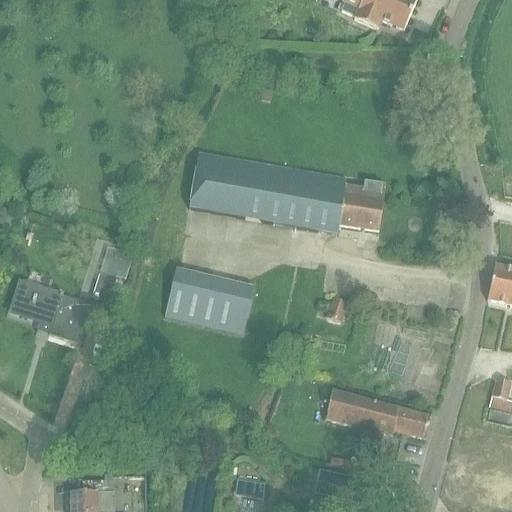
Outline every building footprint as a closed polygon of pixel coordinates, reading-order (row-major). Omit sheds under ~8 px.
[(354,18),(353,21),(376,31),(380,22),(403,32),(416,1),(414,0),(342,0),(341,3),(344,5),(340,13),(354,18)] [(261,91),(259,102),(269,104),(271,93),(261,91)] [(251,221),(251,222),(336,237),(337,228),(376,234),(385,187),(363,183),(362,191),(344,188),(345,182),(259,167),(197,156),(187,210),(251,221)] [(5,210),(0,224),(0,226),(10,229),(15,213),(5,210)] [(511,271),(493,268),(486,303),(511,308),(511,271)] [(253,289),(174,271),(163,318),(242,336),(253,289)] [(106,306),(114,279),(99,274),(90,301),(106,306)] [(79,347),(90,313),(59,304),(61,297),(22,285),(13,315),(50,327),(47,337),(79,347)] [(339,324),(346,306),(332,301),(325,319),(339,324)] [(495,381),(488,408),(511,414),(511,412),(511,404),(505,402),(509,385),(495,381)] [(392,434),(424,441),(429,418),(332,393),(324,422),(391,439),(392,434)] [(395,511),(402,511),(408,484),(383,479),(379,496),(388,498),(385,510),(395,511)] [(237,481),(235,496),(244,497),(246,482),(237,481)] [(82,496),(70,496),(69,511),(112,511),(112,496),(104,496),(104,483),(82,483),(82,496)]
